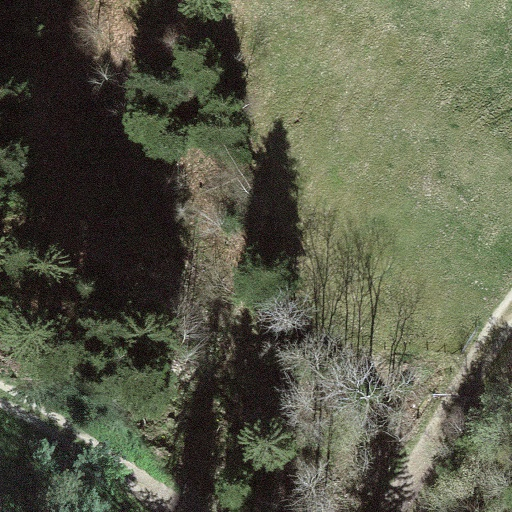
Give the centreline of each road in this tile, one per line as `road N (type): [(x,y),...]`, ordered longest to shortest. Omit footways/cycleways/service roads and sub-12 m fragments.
road 1 (track): [(391,511),(511,311)]
road 2 (track): [(0,396),(192,511)]
